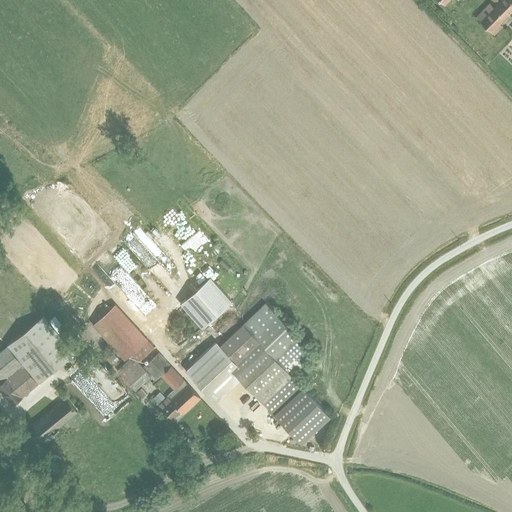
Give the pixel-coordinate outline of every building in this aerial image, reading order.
[(511,0),(498,0),(496,2),(494,5),(490,1),(476,15),(495,33),(503,25),(500,22),(511,9),(511,0)] [(125,252),(132,247),(122,234),(115,240),(125,252)] [(138,268),(127,281),(137,290),(125,303),(137,315),(148,303),(154,309),(167,295),(138,268)] [(210,276),(180,303),(202,328),(233,301),(210,276)] [(265,302),(189,374),(206,392),(230,369),(236,375),(228,382),(232,387),(241,379),(301,443),(331,416),(292,374),(315,354),(265,302)] [(173,418),(200,396),(159,351),(143,366),(138,361),(154,346),(116,303),(93,324),(127,361),(117,370),(136,390),(151,376),(155,380),(161,375),(174,389),(167,395),(168,396),(166,398),(160,391),(155,396),(154,394),(152,396),(153,397),(173,418)] [(0,387),(13,404),(75,352),(44,315),(0,351),(0,387)] [(113,366),(120,359),(113,352),(106,358),(113,366)] [(147,393),(142,387),(137,391),(142,397),(147,393)] [(33,425),(44,439),(52,432),(53,433),(60,427),(59,427),(78,411),(67,398),(33,425)] [(155,405),(149,400),(145,404),(151,409),(155,405)]
